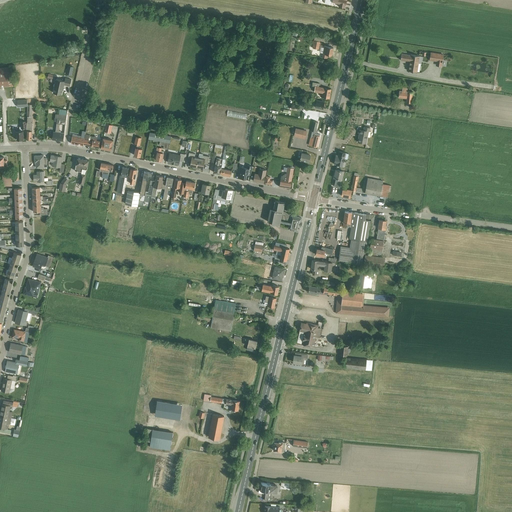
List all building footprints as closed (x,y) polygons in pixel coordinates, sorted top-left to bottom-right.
[(323,53),(322,57),(327,58),(328,54),(331,55),(333,47),(324,46),(322,53),(323,53)] [(417,73),(420,57),(401,53),(400,60),(410,61),(408,71),(417,73)] [(431,53),(430,60),(437,61),(442,62),(442,63),(443,60),(442,60),(443,54),(431,53)] [(9,67),(0,68),(0,86),(13,85),(12,73),(11,73),(11,69),(14,69),(13,66),(9,66),(9,67)] [(56,93),(61,94),(63,85),(70,86),(71,79),(65,78),(65,79),(62,79),(62,80),(56,79),(55,80),(54,82),(55,83),(54,87),(53,92),(55,93),(56,94),(56,93)] [(329,98),(330,89),(318,87),(319,83),(313,82),(312,86),(315,86),(314,91),(322,93),(322,97),(329,98)] [(412,92),(407,91),(408,88),(402,87),(402,90),(399,90),(398,97),(406,98),(405,102),(411,103),(412,92)] [(323,108),(324,102),(316,100),(316,99),(311,98),(311,102),(315,103),(315,106),(316,106),(316,107),(318,108),(319,107),(323,108)] [(53,132),(53,136),(55,137),(54,139),(63,140),(63,139),(64,133),(61,133),(61,131),(58,130),(60,123),(65,124),(65,119),(66,115),(56,114),(55,117),(57,118),(56,130),(55,132),(53,132)] [(360,130),(357,142),(365,143),(367,136),(369,137),(370,132),(369,131),(370,128),(364,127),(363,131),(360,130)] [(296,128),(294,135),(304,138),(306,130),(296,128)] [(23,130),(16,131),(14,131),(14,136),(16,135),(16,139),(23,139),(23,130)] [(310,137),(308,144),(316,146),(320,134),(314,133),(314,131),(312,130),(310,137)] [(150,132),(148,138),(153,139),(153,141),(157,142),(157,140),(160,140),(159,144),(164,145),(163,148),(168,149),(169,142),(170,135),(165,134),(150,132)] [(73,134),(71,142),(82,145),(83,144),(84,139),(84,136),(85,135),(82,134),(82,136),(73,134)] [(84,139),(83,144),(91,146),(99,147),(100,141),(96,140),(97,137),(90,135),(89,140),(84,139)] [(134,155),(140,156),(142,149),(138,148),(141,138),(135,136),(134,144),(136,145),(135,148),(134,155)] [(112,146),(113,140),(103,138),(101,148),(111,150),(112,146)] [(162,161),(164,151),(161,150),(161,148),(157,147),(154,159),(156,159),(162,161)] [(343,166),(346,153),(339,151),(338,155),(336,155),(334,164),(343,166)] [(180,156),(169,154),(168,162),(178,165),(179,161),(183,162),(185,154),(180,153),(180,156)] [(189,153),(187,160),(191,161),(189,167),(192,168),(196,169),(198,158),(194,157),(195,154),(189,153)] [(198,158),(196,169),(200,170),(200,169),(202,170),(204,164),(207,164),(209,157),(202,156),(203,154),(199,153),(198,158)] [(300,156),(299,159),(301,160),(301,161),(304,161),(304,160),(308,161),(310,155),(301,153),(300,153),(300,155),(300,156)] [(47,167),(47,164),(46,158),(43,158),(43,155),(34,156),(35,162),(36,162),(36,167),(47,167)] [(63,172),(65,164),(61,163),(62,157),(51,155),(50,161),(53,162),(52,166),(60,167),(59,172),(63,172)] [(230,175),(231,170),(224,168),(226,157),(222,156),(222,159),(222,162),(221,167),(221,168),(220,173),(230,175)] [(88,160),(77,158),(74,170),(82,172),(81,174),(85,175),(86,170),(88,160)] [(222,162),(222,159),(217,158),(214,172),(220,174),(220,173),(221,168),(221,167),(222,162)] [(113,165),(107,164),(104,178),(107,179),(109,170),(112,171),(113,165)] [(240,166),(238,177),(246,179),(247,174),(250,175),(252,166),(247,165),(246,167),(240,166)] [(120,192),(124,193),(129,168),(122,167),(121,171),(120,174),(121,174),(121,175),(123,175),(120,192)] [(280,179),(279,186),(290,188),(291,181),(293,168),(287,167),(286,173),(285,173),(281,176),(280,179)] [(254,173),(253,181),(257,181),(263,183),(264,180),(266,170),(259,168),(258,174),(254,173)] [(339,188),(343,171),(335,170),(333,178),(337,179),(337,180),(335,180),(334,186),(335,186),(335,187),(339,188)] [(46,184),(52,184),(52,180),(48,180),(48,177),(44,177),(44,171),(37,171),(37,174),(34,174),(34,181),(37,180),(37,181),(44,181),(44,180),(46,180),(46,184)] [(144,171),(138,204),(143,205),(143,201),(149,202),(150,196),(151,196),(152,193),(154,183),(154,181),(150,180),(148,192),(145,192),(147,180),(149,180),(150,176),(152,176),(153,173),(144,171)] [(347,190),(343,189),(341,195),(350,197),(350,194),(352,195),(353,191),(362,192),(363,188),(356,187),(358,176),(358,173),(354,172),(351,190),(347,189),(347,190)] [(2,173),(3,186),(12,186),(11,175),(7,175),(7,173),(2,173)] [(151,197),(155,197),(157,187),(161,188),(165,189),(166,181),(162,180),(163,176),(156,175),(155,183),(154,183),(152,193),(151,197)] [(266,176),(264,183),(272,185),(273,180),(269,180),(270,177),(266,176)] [(165,189),(163,199),(167,199),(168,190),(171,190),(172,186),(173,178),(167,177),(166,181),(165,189)] [(184,190),(185,183),(181,182),(181,180),(180,179),(178,178),(178,179),(175,178),(173,188),(172,192),(171,197),(174,197),(175,194),(177,187),(181,188),(180,193),(184,194),(184,190)] [(387,197),(389,185),(382,184),(382,180),(367,178),(365,193),(387,197)] [(184,190),(183,196),(187,197),(188,193),(192,193),(193,189),(194,189),(195,182),(186,181),(185,183),(184,190)] [(67,184),(60,182),(59,190),(65,191),(67,184)] [(208,193),(210,185),(203,184),(201,192),(202,192),(200,200),(202,201),(204,192),(208,193)] [(217,199),(216,202),(219,203),(220,200),(230,202),(232,190),(225,188),(225,191),(219,189),(217,199)] [(137,206),(140,192),(127,190),(125,204),(137,206)] [(113,194),(113,202),(122,202),(123,194),(113,194)] [(270,207),(268,221),(272,222),(272,223),(280,225),(280,223),(289,224),(288,228),(298,231),(299,225),(300,226),(301,221),(300,221),(301,217),(302,212),(292,209),(291,213),(283,211),(284,203),(279,202),(279,201),(275,200),(273,208),(270,207)] [(41,205),(33,206),(33,212),(40,211),(40,215),(47,214),(47,213),(47,210),(47,209),(43,209),(43,207),(41,208),(41,205)] [(353,228),(350,247),(340,246),(338,261),(363,264),(365,254),(370,220),(365,220),(366,214),(345,211),(344,218),(343,217),(342,222),(343,222),(343,225),(347,226),(351,226),(351,228),(353,228)] [(334,231),(335,217),(327,216),(326,220),(329,220),(328,230),(334,231)] [(381,255),(386,225),(385,225),(386,221),(379,220),(376,239),(371,238),(369,248),(371,248),(370,254),(381,255)] [(255,243),(253,250),(262,252),(263,245),(263,242),(255,241),(255,243)] [(286,260),(289,248),(286,247),(287,245),(275,242),(275,245),(274,245),(273,249),(277,250),(275,257),(286,260)] [(332,254),(333,249),(321,246),(320,249),(316,248),(315,254),(323,256),(324,252),(332,254)] [(14,252),(12,258),(19,260),(21,254),(14,252)] [(37,253),(32,266),(40,269),(41,265),(42,265),(43,264),(49,266),(53,256),(49,255),(48,257),(37,253)] [(12,258),(10,263),(17,266),(19,260),(12,258)] [(330,271),(331,262),(328,262),(312,260),(311,269),(313,269),(312,273),(316,274),(317,265),(324,266),(323,270),(330,271)] [(17,266),(10,263),(8,269),(15,272),(17,266)] [(273,273),(272,278),(281,280),(284,269),(275,267),(274,269),(273,269),(273,271),(274,271),(273,273)] [(15,272),(8,269),(6,275),(13,277),(15,272)] [(373,272),(360,270),(358,286),(371,288),(373,272)] [(5,278),(4,284),(11,286),(13,279),(5,278)] [(25,289),(24,293),(33,296),(37,297),(38,294),(40,286),(36,285),(37,281),(29,279),(26,289),(25,289)] [(277,294),(278,286),(272,285),(272,286),(262,284),(261,289),(260,288),(261,287),(257,287),(256,289),(271,292),(270,293),(277,294)] [(324,288),(309,286),(308,292),(319,294),(319,291),(337,295),(336,312),(387,316),(387,308),(363,305),(363,301),(361,301),(362,293),(324,287),(324,288)] [(264,299),(263,302),(264,302),(264,304),(267,305),(267,306),(274,308),(276,298),(269,296),(269,297),(266,296),(265,300),(264,299)] [(215,300),(214,308),(234,312),(236,303),(215,300)] [(18,309),(15,322),(27,325),(28,321),(29,321),(31,313),(28,312),(18,309)] [(211,321),(213,314),(197,312),(196,319),(211,321)] [(231,325),(211,321),(210,327),(230,331),(231,325)] [(313,346),(315,337),(319,338),(321,328),(317,327),(317,325),(307,323),(306,324),(301,323),(299,331),(305,332),(302,343),(313,346)] [(24,342),(26,332),(26,331),(13,329),(12,337),(19,338),(18,340),(24,342)] [(243,337),(243,340),(248,342),(247,345),(246,349),(252,351),(253,347),(255,347),(256,341),(243,337)] [(11,343),(9,352),(21,354),(21,352),(25,353),(27,346),(11,343)] [(348,347),(340,346),(339,354),(347,355),(348,347)] [(293,355),(293,362),(303,363),(304,359),(306,359),(306,354),(296,353),(296,355),(293,355)] [(372,361),(346,358),(345,368),(371,371),(372,361)] [(27,365),(28,361),(19,359),(16,359),(15,362),(7,360),(5,371),(17,373),(19,364),(27,365)] [(4,378),(1,390),(9,392),(10,388),(13,389),(15,381),(16,381),(17,376),(13,375),(13,376),(8,375),(7,379),(4,378)] [(223,398),(211,396),(211,395),(205,394),(204,400),(210,401),(222,403),(223,398)] [(234,412),(234,409),(238,410),(239,401),(224,398),(224,403),(232,404),(230,411),(234,412)] [(2,403),(0,411),(0,415),(11,417),(12,412),(9,412),(10,405),(12,406),(13,402),(3,400),(3,404),(2,403)] [(158,418),(182,420),(184,405),(159,402),(158,418)] [(224,416),(212,414),(208,437),(219,439),(224,416)] [(0,415),(0,431),(10,433),(11,429),(6,428),(7,423),(10,424),(11,417),(0,415)] [(174,433),(154,431),(152,449),(172,451),(174,433)] [(307,442),(293,439),(292,446),(306,448),(307,442)] [(283,451),(285,442),(278,441),(278,442),(275,442),(273,450),(283,451)] [(160,469),(160,466),(164,466),(165,455),(157,455),(156,469),(160,469)] [(261,483),(260,489),(266,490),(265,491),(266,492),(271,492),(270,492),(271,491),(276,492),(277,486),(274,485),(275,484),(270,483),(270,484),(269,483),(267,483),(267,484),(261,483)]
